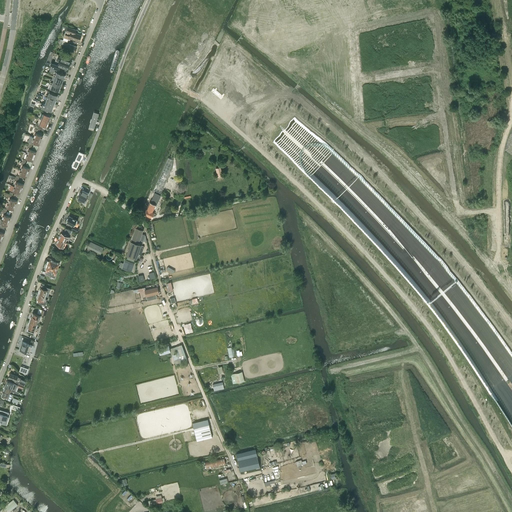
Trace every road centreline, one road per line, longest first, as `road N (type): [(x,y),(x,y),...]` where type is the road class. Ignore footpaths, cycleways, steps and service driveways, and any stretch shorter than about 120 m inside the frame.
road 1 (motorway): [(116,0),(348,199),(433,295),(511,406)]
road 2 (motorway): [(511,370),(375,204),(144,0)]
road 3 (track): [(236,472),(145,230),(78,178)]
road 4 (residential): [(0,259),(102,2)]
road 5 (residential): [(0,381),(78,178)]
road 6 (unclassified): [(78,178),(149,0)]
